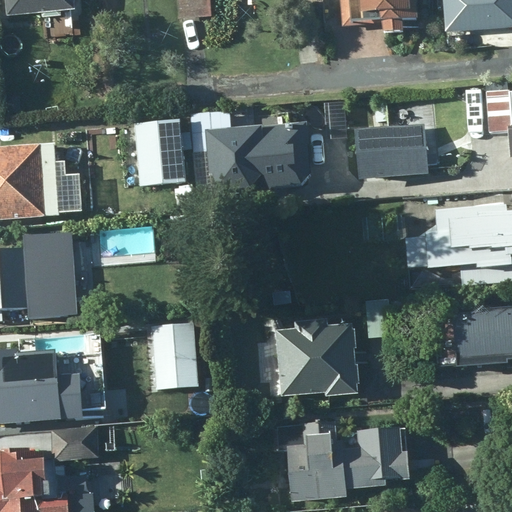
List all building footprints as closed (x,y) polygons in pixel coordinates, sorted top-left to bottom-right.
[(79,11),(78,0),(6,0),(8,16),(79,11)] [(207,0),(175,0),(178,21),(209,18),(207,0)] [(343,0),(346,28),(388,25),(388,33),(399,32),(399,24),(423,22),(421,4),(418,4),(417,0),(343,0)] [(511,0),(445,0),(448,28),(511,22),(511,0)] [(511,92),(489,94),(492,134),(511,132),(511,92)] [(182,122),(137,126),(143,188),(187,184),(182,122)] [(312,125),(211,133),(216,194),(253,192),(252,197),(268,196),(276,189),(307,187),(316,176),(312,125)] [(428,125),(360,131),(365,181),(433,175),(428,125)] [(57,146),(0,150),(0,221),(61,218),(57,146)] [(511,214),(438,220),(440,236),(405,239),(408,272),(460,268),(461,288),(511,284),(511,214)] [(24,231),(25,245),(0,246),(0,311),(30,310),(30,314),(79,311),(74,228),(24,231)] [(116,295),(117,318),(158,315),(156,292),(116,295)] [(391,304),(368,306),(371,339),(393,338),(391,304)] [(511,309),(488,311),(488,316),(466,318),(460,326),(463,369),(511,366),(511,361),(511,309)] [(297,331),(278,333),(284,398),(328,394),(329,399),(361,397),(360,387),(363,387),(361,367),(359,367),(357,351),(360,351),(358,331),(355,332),(355,325),(330,328),(329,321),(296,324),(297,331)] [(196,325),(149,328),(154,392),(200,389),(196,325)] [(0,427),(66,423),(60,352),(21,355),(21,351),(0,353),(0,427)] [(407,456),(405,430),(387,432),(385,415),(362,417),(364,433),(360,433),(362,450),(333,453),(330,424),(273,429),(275,456),(285,455),(289,505),(346,501),(345,490),(408,485),(408,482),(414,481),(412,455),(407,456)] [(72,511),(72,497),(49,498),(48,487),(52,487),(50,463),(48,463),(47,454),(33,455),(33,450),(0,452),(0,511),(72,511)]
